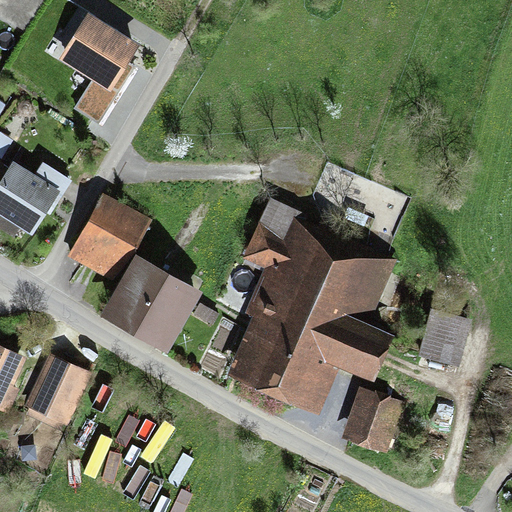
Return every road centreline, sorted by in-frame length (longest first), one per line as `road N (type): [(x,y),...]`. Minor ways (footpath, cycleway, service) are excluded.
road 1 (residential): [(440,511),(281,441),(35,292)]
road 2 (residential): [(178,42),(35,292)]
road 3 (track): [(108,168),(275,171),(325,186)]
road 4 (track): [(440,511),(483,326)]
